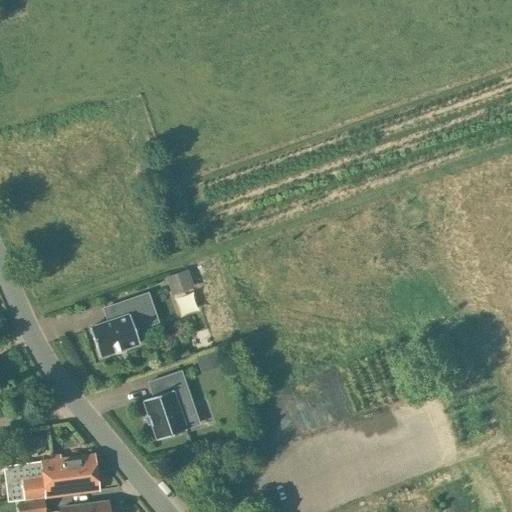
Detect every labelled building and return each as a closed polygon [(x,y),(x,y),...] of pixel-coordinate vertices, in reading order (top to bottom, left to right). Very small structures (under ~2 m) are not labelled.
[(194,268),(169,276),(175,294),(200,286),(194,268)] [(117,317),(90,326),(100,357),(140,343),(136,330),(159,323),(148,292),(113,304),(117,317)] [(217,351),(195,358),(200,374),(222,366),(217,351)] [(146,415),(149,426),(150,426),(155,440),(181,431),(180,429),(198,423),(180,372),(147,383),(152,397),(142,401),(146,415)] [(40,460),(43,476),(21,479),(23,501),(26,501),(45,497),(98,490),(93,454),(40,460)] [(17,511),(45,511),(44,500),(17,504),(17,511)]
